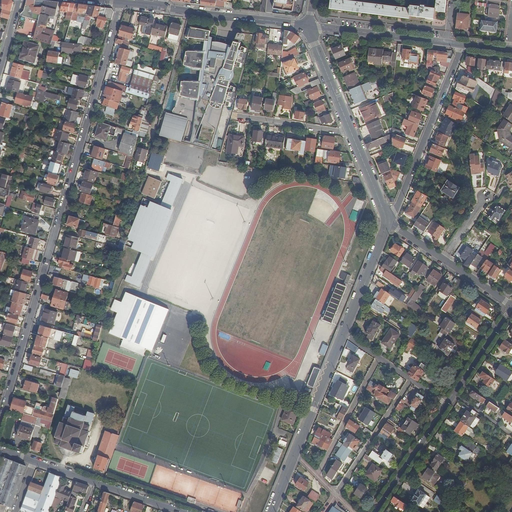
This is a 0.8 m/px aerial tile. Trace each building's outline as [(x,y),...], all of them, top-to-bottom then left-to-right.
[(11,0),(2,0),(3,9),(1,17),(9,19),(13,2),(11,0)] [(38,21),(44,0),(32,0),(27,0),(22,17),(38,21)] [(59,2),(44,0),(38,21),(38,24),(40,24),(45,26),(48,17),(54,16),(54,15),(55,15),(59,2)] [(274,0),(273,8),(292,11),(293,0),(274,0)] [(410,9),(338,0),(330,0),(330,9),(339,10),(338,10),(338,11),(341,12),(342,11),(341,11),(341,10),(358,12),(358,13),(358,14),(361,14),(361,13),(378,15),(378,16),(381,17),(381,16),(380,16),(381,15),(398,17),(398,18),(398,19),(401,19),(401,18),(400,18),(401,18),(409,19),(410,16),(434,19),(435,12),(445,13),(446,4),(447,4),(448,1),(447,1),(446,2),(446,1),(446,0),(436,0),(435,9),(425,8),(425,6),(421,6),(421,8),(411,6),(411,7),(410,7),(410,9)] [(75,4),(62,2),(60,11),(67,12),(66,19),(71,20),(75,4)] [(477,2),(475,2),(475,5),(490,7),(489,16),(498,17),(500,5),(487,4),(477,2)] [(88,6),(75,4),(71,20),(76,21),(78,16),(82,17),(85,17),(86,15),(88,6)] [(101,7),(88,6),(86,15),(88,15),(88,17),(89,17),(89,16),(98,17),(100,16),(99,15),(101,7)] [(113,12),(113,11),(111,9),(101,7),(99,15),(100,16),(98,17),(97,24),(98,25),(99,25),(98,27),(105,29),(107,25),(109,18),(109,20),(111,20),(113,12)] [(459,27),(459,29),(464,29),(465,28),(468,28),(470,15),(457,13),(455,27),(459,27)] [(151,33),(154,23),(154,20),(150,19),(150,20),(149,21),(148,21),(148,19),(141,17),(140,24),(143,25),(141,33),(150,36),(151,33)] [(480,32),(496,33),(497,22),(481,20),(480,32)] [(165,37),(168,27),(154,23),(151,33),(165,37)] [(173,38),(177,24),(172,23),(171,29),(169,29),(169,31),(170,31),(168,40),(173,41),(173,38)] [(40,24),(38,24),(35,33),(52,38),(55,28),(46,26),(45,28),(39,27),(40,24)] [(182,25),(177,24),(173,38),(173,41),(177,42),(179,36),(182,25)] [(126,37),(128,29),(126,29),(126,27),(121,26),(118,39),(125,41),(126,37)] [(166,113),(159,136),(215,152),(216,149),(217,142),(218,138),(218,134),(218,128),(224,105),(225,105),(225,106),(230,107),(231,103),(233,104),(234,102),(232,101),(233,97),(235,98),(236,94),(234,93),(235,88),(231,86),(230,87),(228,87),(230,82),(232,80),(233,78),(234,77),(234,74),(234,72),(233,71),(234,65),(236,66),(236,67),(241,68),(242,64),(243,64),(244,59),(246,59),(247,54),(245,53),(246,49),(245,48),(242,47),(241,50),(239,49),(240,43),(234,42),(231,48),(229,47),(227,54),(209,51),(212,38),(209,37),(210,35),(210,31),(190,27),(190,28),(187,28),(185,37),(188,38),(188,39),(196,41),(204,42),(203,53),(197,52),(186,52),(184,66),(193,68),(195,69),(200,71),(199,83),(193,82),(181,82),(181,89),(180,97),(179,97),(175,115),(166,113)] [(130,30),(128,29),(126,37),(132,39),(135,29),(130,28),(130,30)] [(292,32),(285,30),(283,45),(287,45),(288,39),(289,39),(295,44),(299,38),(292,32)] [(52,38),(35,33),(33,40),(47,43),(51,45),(52,41),(52,38)] [(269,45),(269,38),(266,38),(266,35),(262,35),(262,34),(257,33),(256,43),(265,44),(269,45)] [(78,42),(91,46),(92,39),(80,36),(79,40),(78,42)] [(118,39),(116,38),(115,44),(121,45),(116,63),(131,67),(132,62),(127,60),(130,51),(128,50),(130,43),(125,41),(118,39)] [(25,42),(23,51),(36,54),(39,46),(25,42)] [(62,52),(72,54),(72,50),(80,52),(81,45),(78,44),(65,43),(63,42),(62,52)] [(277,46),(269,45),(267,53),(282,55),(282,52),(283,48),(277,47),(277,46)] [(342,46),(332,49),(336,59),(345,55),(342,46)] [(282,52),(282,55),(281,62),(299,55),(295,48),(291,52),(289,53),(288,54),(287,53),(282,52)] [(374,63),(381,64),(382,59),(383,51),(370,49),(368,61),(374,61),(374,63)] [(390,64),(395,65),(397,54),(392,54),(392,51),(383,50),(383,51),(382,59),(391,60),(390,64)] [(410,54),(411,51),(403,50),(402,59),(409,60),(410,54)] [(430,51),(428,50),(427,55),(427,60),(433,61),(434,56),(437,56),(437,52),(430,51)] [(36,54),(23,51),(23,52),(25,52),(23,59),(34,62),(36,54)] [(59,57),(60,52),(49,51),(47,61),(62,63),(63,57),(59,57)] [(442,62),(450,63),(452,59),(447,58),(447,53),(437,52),(437,56),(436,61),(437,61),(442,62)] [(409,60),(409,63),(417,64),(419,56),(410,54),(409,60)] [(339,64),(343,74),(354,70),(352,64),(354,63),(352,58),(339,64)] [(474,66),(475,59),(467,58),(466,65),(474,66)] [(295,59),(283,64),(287,74),(299,69),(295,59)] [(485,70),(486,60),(479,59),(478,69),(485,70)] [(427,60),(426,64),(426,68),(430,70),(431,70),(439,73),(441,68),(437,68),(433,67),(433,61),(427,60)] [(494,70),(495,61),(490,61),(490,62),(488,62),(487,69),(494,70)] [(504,70),(506,62),(502,62),(501,64),(499,63),(499,62),(495,61),(494,70),(504,71),(504,70)] [(24,65),(14,62),(10,76),(28,81),(29,77),(30,72),(23,70),(24,65)] [(50,74),(52,67),(45,65),(43,72),(50,74)] [(130,74),(131,69),(122,66),(118,80),(125,82),(127,73),(130,74)] [(152,84),(155,75),(136,70),(133,78),(152,84)] [(428,77),(427,77),(425,82),(434,86),(437,78),(439,79),(441,74),(439,73),(431,70),(428,77)] [(304,73),(294,78),(298,87),(308,82),(304,73)] [(345,78),(350,90),(360,85),(355,73),(345,78)] [(89,77),(80,74),(80,75),(74,74),(71,83),(86,88),(89,77)] [(459,81),(456,89),(462,93),(464,88),(466,90),(471,80),(463,76),(461,82),(459,81)] [(152,84),(133,78),(132,81),(151,87),(152,84)] [(320,84),(318,79),(310,83),(312,87),(320,84)] [(10,80),(7,89),(18,92),(21,83),(10,80)] [(151,87),(132,81),(128,80),(124,92),(148,99),(151,87)] [(471,80),(466,90),(472,93),(477,83),(471,80)] [(108,81),(107,86),(122,91),(123,91),(124,86),(108,81)] [(159,83),(154,81),(151,92),(156,94),(159,83)] [(360,86),(349,90),(354,103),(365,99),(360,86)] [(434,90),(425,86),(422,94),(431,98),(434,90)] [(79,101),(81,101),(84,90),(71,87),(70,94),(72,95),(72,99),(79,101)] [(119,103),(122,91),(107,87),(104,95),(108,97),(107,99),(114,101),(119,103)] [(317,87),(308,91),(311,100),(313,99),(313,101),(315,100),(315,99),(321,96),(317,87)] [(38,90),(36,97),(35,99),(43,102),(45,96),(59,100),(61,96),(38,90)] [(33,97),(18,93),(15,102),(30,106),(33,97)] [(393,93),(383,97),(385,103),(393,100),(393,93)] [(456,93),(454,97),(456,98),(455,99),(454,102),(462,105),(466,97),(456,93)] [(292,97),(279,95),(278,104),(285,105),(285,107),(290,108),(292,97)] [(416,95),(411,107),(423,112),(425,107),(423,106),(426,100),(416,95)] [(60,105),(68,108),(70,98),(62,96),(60,105)] [(262,98),(254,97),(251,110),(256,110),(261,111),(262,98)] [(68,108),(76,110),(79,101),(72,99),(70,98),(68,108)] [(107,99),(105,99),(103,106),(108,107),(116,109),(117,110),(119,103),(114,101),(107,99)] [(237,99),(234,107),(240,108),(240,109),(243,110),(246,110),(248,100),(237,99)] [(267,111),(274,112),(275,101),(271,100),(265,99),(264,109),(267,110),(267,111)] [(498,100),(494,99),(493,101),(491,107),(489,112),(493,114),(498,100)] [(327,113),(322,100),(314,103),(314,104),(319,116),(327,113)] [(13,105),(3,102),(0,111),(0,115),(6,118),(9,118),(13,105)] [(376,103),(361,110),(366,122),(381,116),(376,103)] [(464,112),(460,109),(460,110),(449,106),(446,114),(450,116),(450,117),(461,121),(464,112)] [(114,116),(116,109),(108,107),(106,114),(114,116)] [(77,117),(79,112),(68,109),(64,121),(66,121),(75,124),(76,120),(75,120),(76,117),(77,117)] [(304,113),(296,112),(295,118),(303,120),(304,113)] [(408,121),(418,125),(419,123),(422,115),(412,112),(410,117),(408,121)] [(511,122),(511,115),(505,113),(503,116),(508,120),(511,122)] [(133,130),(139,132),(141,122),(143,116),(139,115),(138,117),(134,116),(133,120),(132,120),(131,124),(135,126),(133,130)] [(333,121),(330,115),(320,118),(323,124),(326,122),(326,123),(328,123),(333,121)] [(457,124),(447,118),(444,122),(441,129),(440,128),(438,132),(448,136),(450,137),(453,129),(457,124)] [(405,120),(404,119),(402,124),(408,127),(405,134),(413,137),(418,125),(408,121),(405,120)] [(511,124),(507,121),(504,119),(497,129),(508,130),(510,128),(511,128),(511,126),(511,124)] [(374,141),(383,137),(380,130),(382,130),(379,120),(367,125),(374,141)] [(73,132),(75,124),(66,121),(64,129),(73,132)] [(98,124),(95,136),(106,140),(108,134),(114,136),(117,127),(99,122),(99,123),(97,122),(96,124),(98,124)] [(141,122),(139,132),(146,133),(148,124),(141,122)] [(70,133),(57,129),(54,139),(60,141),(66,143),(68,136),(69,136),(70,133)] [(508,130),(497,129),(500,141),(510,136),(511,135),(510,132),(509,132),(508,130)] [(264,132),(254,131),(253,142),(262,143),(264,132)] [(448,136),(438,132),(435,139),(437,140),(435,145),(444,148),(448,136)] [(134,151),(137,138),(124,134),(119,151),(132,155),(134,151)] [(283,149),(285,138),(273,136),(273,134),(267,134),(265,146),(283,149)] [(393,147),(397,149),(398,146),(402,148),(406,139),(399,136),(393,134),(392,144),(392,145),(393,147)] [(244,137),(229,135),(227,153),(237,154),(238,145),(243,145),(244,137)] [(334,138),(319,136),(318,143),(323,143),(322,148),(333,149),(334,138)] [(510,136),(500,141),(511,149),(511,137),(511,138),(510,136)] [(366,145),(368,150),(385,143),(383,137),(374,141),(366,145)] [(303,159),(306,141),(301,141),(294,140),(294,139),(288,138),(286,150),(295,151),(295,150),(299,151),(298,158),(303,159)] [(316,140),(307,139),(305,151),(314,152),(316,140)] [(69,149),(70,144),(67,143),(66,143),(60,141),(58,151),(66,153),(67,149),(69,149)] [(435,145),(433,144),(430,152),(441,156),(444,148),(435,145)] [(106,149),(95,146),(92,156),(103,160),(106,149)] [(142,149),(143,148),(138,147),(134,160),(137,161),(139,161),(142,149)] [(339,164),(341,152),(317,149),(315,163),(322,164),(323,158),(323,159),(325,159),(326,158),(326,160),(326,161),(328,162),(339,164)] [(61,164),(64,154),(56,151),(53,162),(61,164)] [(407,156),(398,152),(394,162),(403,166),(407,156)] [(162,156),(152,153),(148,169),(158,172),(162,156)] [(469,155),(469,159),(471,173),(471,175),(481,174),(481,172),(484,172),(484,165),(480,165),(479,156),(474,157),(474,154),(469,155)] [(440,160),(430,156),(425,167),(436,172),(440,160)] [(110,169),(111,164),(105,162),(94,159),(92,168),(102,171),(103,167),(110,169)] [(48,172),(60,175),(63,165),(61,164),(53,162),(50,161),(47,172),(48,172)] [(378,166),(382,174),(390,171),(386,161),(385,162),(385,163),(382,164),(378,166)] [(487,172),(491,174),(495,175),(499,177),(502,167),(497,165),(498,163),(493,162),(492,163),(487,161),(487,172)] [(345,179),(347,167),(336,166),(334,177),(345,179)] [(96,178),(98,173),(86,169),(83,180),(93,183),(95,177),(96,178)] [(57,184),(60,175),(48,172),(48,174),(49,174),(47,183),(56,186),(57,184)] [(14,177),(3,174),(0,183),(0,185),(5,188),(8,179),(12,181),(13,178),(14,177)] [(390,174),(388,175),(388,176),(385,177),(388,185),(394,182),(390,174)] [(182,180),(169,175),(167,180),(171,182),(171,184),(167,182),(165,187),(169,188),(161,207),(151,203),(148,210),(141,207),(128,239),(135,242),(132,249),(139,252),(139,253),(133,251),(126,267),(133,270),(141,253),(142,253),(131,279),(127,277),(125,282),(138,287),(151,257),(152,257),(170,212),(169,211),(182,180)] [(155,199),(161,182),(148,177),(142,194),(155,199)] [(441,191),(446,194),(449,196),(453,199),(460,188),(448,180),(441,191)] [(93,185),(83,182),(80,191),(90,194),(93,185)] [(52,186),(42,183),(41,188),(43,189),(42,191),(49,193),(50,191),(51,191),(52,186)] [(10,190),(0,187),(0,189),(2,190),(0,195),(6,197),(7,194),(9,194),(9,193),(9,192),(10,190)] [(21,195),(20,199),(26,201),(26,200),(33,202),(35,195),(22,191),(21,195)] [(426,196),(418,191),(412,201),(412,202),(420,206),(426,196)] [(90,205),(93,196),(82,193),(79,202),(90,205)] [(14,197),(8,195),(6,204),(5,206),(9,207),(11,201),(13,201),(14,197)] [(53,206),(55,199),(46,197),(44,203),(47,204),(49,205),(49,206),(51,206),(51,205),(53,206)] [(420,206),(412,202),(406,213),(414,218),(421,207),(420,206)] [(41,206),(33,203),(31,211),(35,212),(36,212),(39,213),(41,206)] [(494,218),(500,222),(507,212),(497,205),(493,210),(492,212),(488,218),(492,221),(494,218)] [(37,226),(40,216),(27,212),(22,230),(33,233),(35,226),(37,226)] [(116,236),(122,216),(116,215),(113,226),(104,223),(103,227),(107,228),(105,233),(108,234),(107,235),(110,236),(110,235),(116,236)] [(419,216),(414,225),(424,232),(430,224),(419,216)] [(67,225),(77,227),(79,219),(70,217),(67,225)] [(436,240),(444,229),(435,222),(428,232),(434,236),(432,238),(436,240)] [(105,240),(106,236),(101,234),(80,229),(79,236),(85,237),(85,236),(97,239),(98,236),(99,236),(99,238),(105,240)] [(75,251),(78,238),(67,235),(64,248),(65,248),(75,251)] [(28,248),(36,250),(40,239),(31,237),(28,248)] [(476,257),(469,268),(474,271),(482,257),(486,260),(495,246),(490,243),(484,252),(481,250),(479,253),(476,257)] [(399,256),(404,249),(400,246),(399,246),(396,244),(391,251),(399,256)] [(467,261),(464,265),(469,268),(476,257),(472,254),(475,250),(469,246),(468,246),(464,251),(461,256),(467,261)] [(35,255),(36,250),(28,248),(26,247),(23,258),(24,258),(33,261),(35,255)] [(77,251),(75,251),(65,248),(63,258),(71,260),(75,261),(77,251)] [(0,271),(4,258),(7,259),(8,254),(0,251),(0,271)] [(415,259),(406,253),(401,261),(409,266),(415,259)] [(399,263),(390,256),(387,260),(386,260),(382,267),(386,271),(389,273),(394,265),(396,267),(399,263)] [(71,260),(63,258),(61,258),(59,263),(61,263),(60,267),(64,268),(64,269),(71,271),(73,264),(70,264),(71,260)] [(481,269),(485,271),(486,270),(488,272),(493,264),(487,260),(481,269)] [(425,277),(430,270),(427,268),(428,267),(418,261),(413,269),(416,272),(416,273),(418,274),(419,273),(422,276),(423,275),(425,277)] [(494,266),(489,274),(495,278),(501,270),(494,266)] [(382,267),(381,267),(379,270),(385,273),(384,275),(395,283),(397,284),(399,281),(398,280),(386,271),(382,267)] [(511,271),(510,270),(511,269),(509,268),(508,267),(503,275),(507,277),(511,280),(511,271)] [(21,279),(30,282),(33,272),(24,269),(21,279)] [(434,270),(427,280),(435,285),(442,275),(434,270)] [(395,283),(394,284),(398,287),(401,281),(400,280),(392,274),(389,273),(386,271),(398,280),(399,281),(397,284),(395,283)] [(94,285),(96,277),(84,274),(83,279),(86,279),(86,281),(88,282),(87,284),(94,285)] [(350,276),(347,274),(342,286),(336,283),(321,320),(331,324),(350,276)] [(61,289),(75,293),(78,283),(55,277),(53,285),(62,287),(61,289)] [(104,279),(96,277),(94,285),(93,287),(101,289),(104,279)] [(24,293),(27,283),(13,278),(11,284),(12,284),(11,289),(12,290),(24,293)] [(453,288),(444,283),(439,290),(447,296),(453,288)] [(376,293),(374,298),(376,299),(383,304),(390,294),(382,289),(382,288),(379,292),(378,294),(376,293)] [(418,288),(416,291),(411,299),(409,301),(407,305),(420,313),(423,309),(413,303),(421,290),(418,288)] [(413,289),(407,297),(411,299),(416,291),(413,289)] [(14,296),(27,300),(28,294),(24,293),(12,290),(10,295),(14,296)] [(54,298),(66,301),(68,293),(56,290),(54,298)] [(399,293),(396,298),(402,302),(405,298),(399,293)] [(136,350),(143,353),(145,349),(151,352),(168,311),(125,294),(121,304),(115,301),(111,312),(117,314),(109,334),(123,340),(120,348),(134,354),(136,350)] [(455,298),(451,295),(441,309),(446,312),(455,298)] [(13,302),(25,306),(27,300),(14,296),(12,302),(13,302)] [(52,306),(64,309),(66,301),(54,298),(52,306)] [(383,304),(376,299),(371,307),(381,314),(384,310),(387,311),(389,308),(383,304)] [(474,311),(484,317),(489,308),(490,307),(491,306),(482,300),(474,311)] [(22,310),(27,311),(28,306),(25,306),(13,302),(11,308),(5,307),(4,311),(22,316),(23,312),(21,311),(22,310)] [(41,321),(54,325),(58,312),(45,309),(41,321)] [(483,318),(484,317),(474,311),(472,309),(470,313),(472,314),(467,321),(477,328),(482,319),(483,318)] [(19,316),(10,314),(8,321),(17,323),(19,316)] [(442,320),(437,316),(435,319),(433,322),(435,323),(438,325),(442,320)] [(448,332),(449,333),(452,329),(453,327),(456,324),(446,317),(440,327),(442,328),(448,332)] [(98,341),(103,322),(88,318),(87,319),(90,323),(89,326),(95,328),(92,336),(90,335),(90,337),(89,337),(88,338),(98,341)] [(378,323),(375,322),(374,321),(373,321),(366,333),(368,334),(367,337),(373,340),(381,325),(379,324),(380,323),(378,322),(378,323)] [(4,333),(4,335),(13,337),(16,326),(4,323),(2,329),(4,330),(3,333),(4,333)] [(412,338),(418,327),(413,323),(406,334),(412,338)] [(440,327),(438,325),(435,323),(433,327),(440,332),(442,328),(440,327)] [(49,338),(52,328),(41,326),(38,335),(49,338)] [(84,343),(85,338),(77,335),(57,330),(52,328),(49,338),(57,340),(58,335),(63,337),(78,341),(84,343)] [(446,335),(448,332),(442,328),(440,332),(438,335),(442,337),(444,334),(446,335)] [(400,334),(391,329),(382,343),(390,348),(400,334)] [(409,342),(412,338),(406,334),(405,333),(402,337),(409,342)] [(35,345),(46,348),(49,338),(38,335),(35,345)] [(70,344),(76,346),(78,341),(63,337),(58,335),(57,340),(70,344)] [(0,339),(0,345),(5,347),(5,345),(10,347),(13,338),(4,336),(3,338),(1,337),(0,339)] [(455,345),(445,338),(439,348),(449,355),(451,351),(453,348),(455,345)] [(408,347),(413,349),(416,341),(412,339),(408,347)] [(169,358),(181,363),(188,344),(176,340),(169,358)] [(509,352),(511,348),(511,344),(505,340),(500,348),(508,354),(509,352)] [(328,346),(323,344),(319,353),(324,355),(328,346)] [(32,355),(42,357),(44,348),(35,345),(32,355)] [(92,361),(95,351),(89,350),(86,360),(92,361)] [(30,364),(39,367),(41,359),(32,356),(30,364)] [(360,359),(354,356),(348,365),(348,366),(347,369),(353,372),(360,359)] [(90,370),(92,361),(86,360),(84,368),(90,370)] [(59,375),(65,376),(68,365),(62,363),(59,375)] [(408,374),(418,381),(421,376),(424,372),(425,373),(429,368),(422,363),(418,368),(417,367),(414,365),(408,374)] [(511,372),(500,365),(495,373),(502,377),(504,378),(507,374),(505,373),(506,371),(509,374),(509,375),(508,376),(511,378),(511,372)] [(307,385),(313,388),(320,370),(314,367),(307,385)] [(78,378),(80,371),(71,368),(69,376),(78,378)] [(495,380),(484,372),(481,376),(485,379),(483,382),(490,387),(495,380)] [(64,379),(65,376),(59,375),(57,374),(53,385),(56,386),(62,387),(64,379)] [(337,382),(334,388),(330,394),(342,401),(349,387),(347,386),(346,385),(348,381),(341,378),(339,381),(338,380),(337,382)] [(62,387),(59,397),(64,399),(70,381),(64,379),(62,387)] [(39,384),(26,380),(24,389),(37,393),(39,384)] [(374,394),(388,403),(391,398),(372,387),(370,386),(369,385),(367,390),(374,394)] [(394,400),(397,395),(379,385),(378,386),(376,385),(375,387),(373,386),(372,387),(391,398),(394,400)] [(486,399),(473,390),(470,395),(483,404),(486,399)] [(424,397),(422,395),(421,396),(417,393),(409,404),(412,406),(410,408),(414,411),(416,409),(422,400),(422,399),(424,397)] [(54,414),(58,399),(53,398),(50,408),(49,407),(45,406),(44,406),(43,407),(40,406),(41,404),(36,403),(35,409),(54,414)] [(52,422),(54,414),(35,409),(28,407),(25,406),(26,402),(14,399),(11,410),(23,414),(38,418),(52,422)] [(405,401),(402,399),(396,409),(399,411),(400,408),(401,408),(403,405),(403,404),(405,401)] [(489,402),(487,406),(496,412),(499,408),(489,402)] [(342,421),(348,409),(336,403),(334,407),(340,410),(336,418),(342,421)] [(355,412),(361,414),(365,407),(359,404),(355,412)] [(408,407),(403,404),(403,405),(401,408),(400,408),(399,411),(403,414),(408,407)] [(75,407),(69,405),(64,417),(62,423),(61,423),(56,437),(58,437),(56,443),(61,445),(61,446),(75,451),(76,450),(82,452),(84,446),(85,447),(90,432),(88,432),(95,413),(88,411),(86,416),(86,415),(86,416),(84,415),(83,414),(77,412),(76,412),(74,412),(75,411),(74,411),(75,407)] [(296,410),(287,406),(282,420),(293,424),(294,420),(293,420),(296,410)] [(376,413),(366,407),(358,420),(368,426),(376,413)] [(478,414),(470,408),(468,411),(467,411),(461,420),(470,426),(476,417),(477,417),(476,417),(478,414)] [(502,416),(505,412),(501,409),(496,415),(501,418),(502,416)] [(511,427),(511,416),(505,412),(502,416),(511,423),(509,426),(511,427)] [(36,424),(38,418),(23,414),(21,420),(36,424)] [(415,430),(419,424),(409,417),(405,423),(401,429),(403,430),(410,435),(413,429),(415,430)] [(476,417),(470,426),(474,429),(480,419),(476,417)] [(51,423),(52,422),(38,418),(36,424),(34,430),(32,437),(37,438),(38,438),(40,434),(38,433),(40,426),(39,426),(40,423),(47,425),(47,428),(50,429),(51,423)] [(34,430),(36,424),(21,420),(20,426),(34,430)] [(346,427),(355,433),(360,426),(354,423),(355,421),(354,421),(353,422),(350,420),(346,427)] [(378,436),(389,444),(391,440),(388,438),(394,428),(395,426),(388,421),(378,436)] [(461,422),(455,431),(462,436),(467,429),(471,431),(473,433),(474,434),(476,432),(475,431),(461,422)] [(31,440),(32,437),(34,430),(20,426),(17,436),(31,440)] [(330,445),(332,440),(329,438),(331,434),(319,427),(314,437),(330,445)] [(467,429),(462,436),(466,439),(471,431),(467,429)] [(106,471),(118,435),(106,431),(93,467),(106,471)] [(327,450),(330,445),(314,437),(310,435),(308,440),(311,441),(327,450)] [(345,443),(343,445),(348,448),(354,438),(350,435),(347,439),(346,439),(344,442),(345,443)] [(351,450),(353,452),(357,446),(356,445),(359,441),(354,438),(348,448),(351,450)] [(42,446),(42,444),(34,441),(32,449),(40,452),(41,447),(43,447),(43,446),(42,446)] [(481,449),(469,441),(465,447),(462,444),(459,449),(461,450),(458,455),(467,462),(473,452),(474,451),(478,453),(481,449)] [(344,461),(351,450),(348,448),(343,445),(336,455),(344,461)] [(270,460),(277,463),(283,449),(276,446),(270,460)] [(394,454),(386,449),(384,451),(383,451),(382,450),(379,454),(390,461),(394,454)] [(372,459),(380,464),(382,460),(378,457),(379,456),(373,451),(369,457),(372,459)] [(433,463),(431,466),(433,467),(437,470),(445,459),(438,454),(432,463),(433,463)] [(372,459),(369,457),(366,455),(363,458),(370,463),(372,459)] [(3,458),(0,466),(0,511),(8,511),(26,466),(3,458)] [(342,463),(335,459),(332,464),(331,465),(332,466),(326,475),(332,479),(342,463)] [(382,471),(373,464),(366,475),(375,481),(382,471)] [(437,470),(433,467),(432,470),(428,468),(423,477),(434,484),(440,476),(435,473),(437,470)] [(33,477),(20,510),(24,511),(49,511),(50,509),(60,484),(62,477),(49,473),(44,487),(37,484),(39,480),(33,477)] [(309,482),(308,482),(304,479),(301,477),(296,485),(304,491),(309,482)] [(460,479),(457,483),(455,486),(460,490),(463,486),(464,486),(466,483),(466,482),(460,479)] [(88,487),(76,482),(72,491),(78,494),(80,491),(86,493),(88,487)] [(66,486),(60,484),(50,509),(54,511),(59,499),(68,503),(72,492),(64,489),(66,486)] [(361,484),(355,493),(361,498),(367,489),(361,484)] [(430,497),(419,490),(416,494),(414,497),(412,500),(423,508),(430,497)] [(72,491),(72,492),(68,503),(65,510),(70,511),(72,511),(75,507),(73,507),(78,494),(72,491)] [(313,491),(308,497),(315,502),(320,495),(313,491)] [(106,504),(109,493),(104,492),(101,502),(106,504)] [(511,493),(509,498),(508,500),(499,511),(508,511),(511,506),(511,493)] [(395,496),(392,501),(404,509),(407,505),(395,496)] [(442,504),(445,500),(438,496),(436,500),(442,504)] [(304,511),(310,501),(304,497),(297,506),(304,511)] [(103,511),(106,504),(101,502),(95,500),(95,503),(100,505),(98,511),(103,511)] [(307,511),(313,503),(310,501),(304,511),(306,511),(307,511)] [(130,511),(141,511),(144,505),(134,502),(130,511)]
